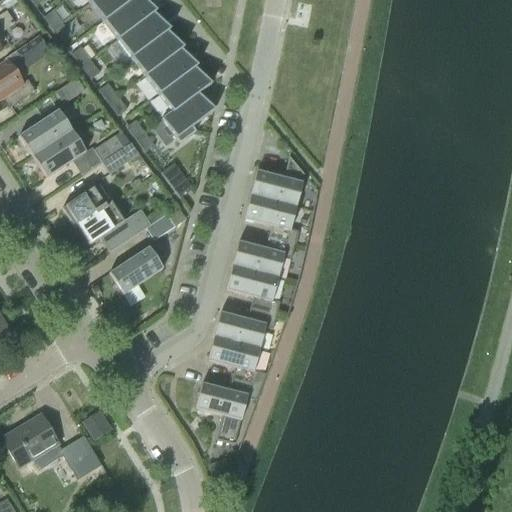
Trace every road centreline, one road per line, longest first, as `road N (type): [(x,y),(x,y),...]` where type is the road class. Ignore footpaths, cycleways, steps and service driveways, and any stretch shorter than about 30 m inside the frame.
road 1 (residential): [(126,380),(195,334),(275,0)]
road 2 (unclassified): [(453,511),(511,315)]
road 3 (residential): [(82,342),(0,216)]
road 4 (residential): [(191,511),(180,469),(126,380)]
